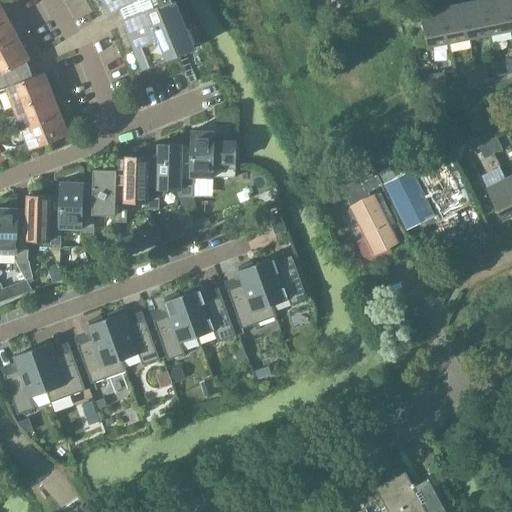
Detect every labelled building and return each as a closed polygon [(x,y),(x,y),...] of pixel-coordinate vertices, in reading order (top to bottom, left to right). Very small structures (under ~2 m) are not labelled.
[(103,0),(109,9),(112,14),(122,8),(126,20),(124,21),(144,70),(195,49),(175,0),(174,1),(173,0),(103,0)] [(484,0),(463,4),(470,41),(491,36),(484,0)] [(504,0),(484,0),(491,36),(511,32),(504,0)] [(463,4),(443,8),(450,45),(470,41),(463,4)] [(0,26),(9,22),(0,5),(0,26)] [(450,45),(443,8),(421,13),(428,49),(450,45)] [(0,26),(0,51),(20,41),(9,22),(0,26)] [(20,41),(0,51),(0,76),(4,75),(9,88),(34,78),(27,62),(30,60),(20,41)] [(485,64),(475,67),(477,80),(488,79),(485,64)] [(477,80),(475,67),(465,69),(468,82),(477,80)] [(437,89),(447,87),(444,73),(434,75),(437,89)] [(7,88),(15,109),(53,95),(45,74),(34,78),(9,88),(7,88)] [(15,109),(23,129),(61,115),(53,95),(15,109)] [(61,115),(23,129),(31,150),(69,136),(61,115)] [(191,146),(183,146),(181,190),(179,190),(179,197),(213,198),(214,178),(235,178),(237,142),(215,142),(215,133),(192,132),(191,146)] [(497,137),(489,141),(495,154),(503,150),(497,137)] [(495,154),(489,141),(478,146),(485,159),(495,154)] [(159,159),(150,159),(148,203),(147,203),(147,210),(160,210),(160,190),(179,190),(181,190),(183,146),(159,145),(159,159)] [(126,172),(117,172),(116,216),(114,216),(114,222),(127,223),(128,202),(147,203),(148,203),(150,159),(127,158),(126,172)] [(93,185),(84,184),(83,229),(81,229),(81,235),(94,236),(95,215),(114,216),(116,216),(117,172),(117,171),(94,171),(93,185)] [(511,216),(511,190),(507,179),(487,189),(503,221),(511,216)] [(61,197),(51,197),(50,242),(48,241),(48,248),(49,248),(53,253),(56,262),(61,262),(62,228),(81,229),(83,229),(84,184),(61,183),(61,197)] [(28,210),(19,210),(17,254),(16,254),(16,261),(20,271),(29,269),(29,241),(48,241),(50,242),(51,197),(28,196),(28,210)] [(327,202),(326,202),(325,202),(325,201),(324,201),(323,201),(323,202),(322,202),(321,202),(321,203),(320,203),(320,204),(320,205),(319,205),(319,206),(319,207),(319,208),(319,209),(320,209),(320,210),(321,211),(322,211),(322,212),(323,212),(324,212),(325,212),(326,212),(327,212),(327,211),(328,211),(328,210),(329,210),(329,209),(330,208),(330,207),(330,206),(330,205),(329,205),(329,204),(328,203),(327,202)] [(0,254),(16,254),(17,254),(19,210),(19,209),(0,209),(0,254)] [(270,222),(273,231),(284,227),(280,218),(270,222)] [(133,235),(122,240),(130,255),(141,251),(133,235)] [(257,265),(273,306),(289,300),(291,306),(307,300),(292,259),(278,264),(276,258),(257,265)] [(257,265),(253,267),(252,263),(239,268),(240,271),(237,272),(242,285),(228,291),(242,330),(277,317),(273,306),(257,265)] [(49,271),(54,284),(66,280),(59,267),(49,271)] [(0,285),(0,304),(13,300),(8,289),(3,291),(1,285),(0,285)] [(185,291),(187,295),(183,296),(198,338),(215,331),(219,343),(236,337),(222,297),(207,302),(202,289),(200,290),(198,286),(185,291)] [(198,338),(183,296),(179,298),(178,294),(165,299),(166,302),(164,303),(168,316),(154,322),(168,361),(185,355),(181,344),(198,338)] [(107,319),(122,361),(138,355),(143,366),(159,360),(145,321),(130,326),(126,313),(123,314),(122,310),(109,315),(110,318),(107,319)] [(107,319),(103,321),(101,317),(88,322),(90,326),(87,327),(92,340),(77,345),(92,385),(126,372),(122,361),(107,319)] [(32,351),(47,392),(51,404),(86,391),(71,352),(57,357),(52,344),(32,351)] [(235,351),(239,363),(248,359),(244,347),(235,351)] [(31,398),(47,392),(32,351),(13,358),(18,371),(4,376),(18,416),(35,410),(31,398)] [(168,373),(172,384),(186,380),(181,368),(168,373)] [(258,380),(265,377),(262,369),(255,371),(258,380)] [(161,388),(172,384),(168,373),(157,376),(161,388)] [(104,399),(96,402),(99,409),(106,407),(104,399)] [(82,405),(89,425),(98,422),(91,402),(82,405)] [(29,419),(18,423),(23,429),(27,434),(33,431),(29,419)] [(375,488),(388,511),(446,511),(429,478),(413,486),(405,472),(375,488)]
